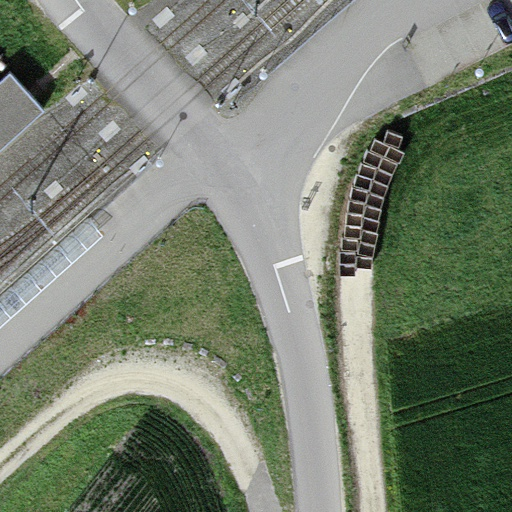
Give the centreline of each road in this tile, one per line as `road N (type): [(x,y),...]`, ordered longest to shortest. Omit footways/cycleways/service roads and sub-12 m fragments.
road 1 (unclassified): [(211,149),(296,333),(313,511)]
road 2 (track): [(278,511),(223,423),(187,385),(102,378),(0,468)]
road 3 (residential): [(211,149),(0,349)]
road 4 (residential): [(427,0),(211,149)]
road 5 (unclassified): [(74,0),(211,149)]
